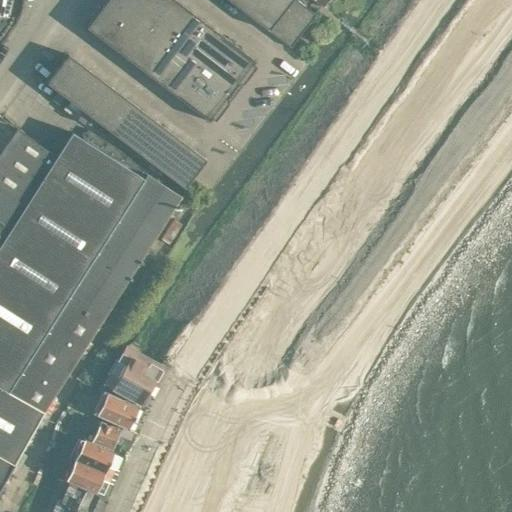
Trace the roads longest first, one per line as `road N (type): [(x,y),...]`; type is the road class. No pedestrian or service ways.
road 1 (unclassified): [(446,0),(200,329)]
road 2 (residential): [(200,329),(147,419),(109,511)]
